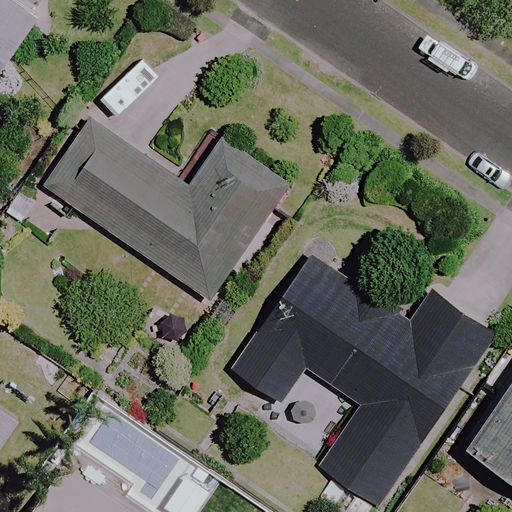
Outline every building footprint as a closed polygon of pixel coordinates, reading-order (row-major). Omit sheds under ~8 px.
[(0,0),(0,77),(43,15),(20,0),(0,0)] [(193,185),(93,119),(48,186),(217,298),(293,183),(225,138),(193,185)] [(495,331),(433,290),(391,303),(316,253),(239,370),(285,401),(307,368),(360,403),(320,463),(380,503),(495,331)] [(511,355),(457,438),(511,474),(511,355)] [(0,449),(19,422),(0,408),(0,449)] [(137,511),(71,464),(37,511),(137,511)]
